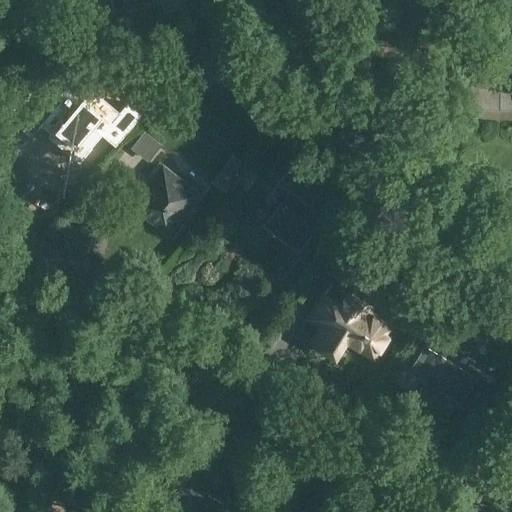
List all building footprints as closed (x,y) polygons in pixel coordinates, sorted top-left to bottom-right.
[(134,10),(133,0),(113,0),(114,12),(134,10)] [(294,51),(322,50),(320,23),(293,24),(294,51)] [(184,65),(197,50),(188,42),(175,57),(184,65)] [(51,132),(49,135),(79,161),(92,146),(89,143),(100,131),(115,144),(141,114),(127,102),(120,111),(112,120),(92,104),(100,94),(76,74),(58,96),(61,99),(72,108),(51,132)] [(511,109),(511,84),(500,84),(499,109),(511,109)] [(291,192),(275,215),(290,226),(282,236),(300,248),(325,214),(319,210),(337,186),(347,173),(347,172),(306,142),(277,182),(288,189),(291,192)] [(371,150),(352,175),(370,189),(389,163),(371,150)] [(246,165),(240,160),(233,155),(212,181),(225,191),(246,165)] [(167,228),(194,194),(163,169),(136,203),(167,228)] [(393,181),(383,173),(373,187),(383,195),(393,181)] [(370,190),(362,201),(375,211),(383,200),(370,190)] [(337,244),(328,258),(345,269),(354,255),(337,244)] [(325,293),(310,317),(327,327),(316,344),(334,355),(344,339),(373,357),(393,325),(371,311),(375,304),(350,288),(341,303),(325,293)] [(455,403),(476,415),(496,381),(427,339),(411,364),(429,375),(412,402),(428,411),(432,405),(448,415),(455,403)] [(201,441),(159,451),(166,482),(185,477),(195,483),(227,502),(247,468),(224,454),(222,449),(211,443),(205,443),(201,441)] [(121,482),(110,496),(121,506),(133,491),(121,482)] [(347,511),(331,503),(325,511),(295,511),(273,499),(265,511),(347,511)]
